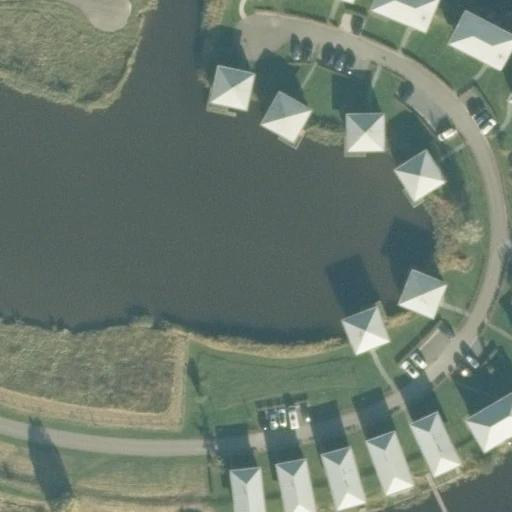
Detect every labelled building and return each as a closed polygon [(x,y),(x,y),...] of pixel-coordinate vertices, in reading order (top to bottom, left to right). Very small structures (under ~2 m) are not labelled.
[(425,31),(438,1),(435,0),(379,0),(375,10),(425,31)] [(501,69),(511,47),(511,38),(468,16),(453,44),(501,69)] [(215,103),(246,110),(253,77),(222,70),(215,103)] [(265,126),(293,141),(310,112),(282,96),(265,126)] [(351,151),(383,151),(383,117),(351,118),(351,151)] [(398,173),(415,200),(444,182),(427,155),(398,173)] [(414,274),(402,304),(433,316),(445,286),(414,274)] [(359,354),(389,343),(377,311),(347,323),(359,354)] [(511,397),(470,422),(486,450),(511,434),(511,397)] [(414,427),(436,474),(459,464),(437,416),(414,427)] [(371,444),(388,493),(412,485),(394,435),(371,444)] [(326,458),(340,508),(364,501),(350,451),(326,458)] [(281,468),(289,511),(314,511),(305,463),(281,468)] [(263,511),(259,471),(235,474),(238,511),(263,511)]
